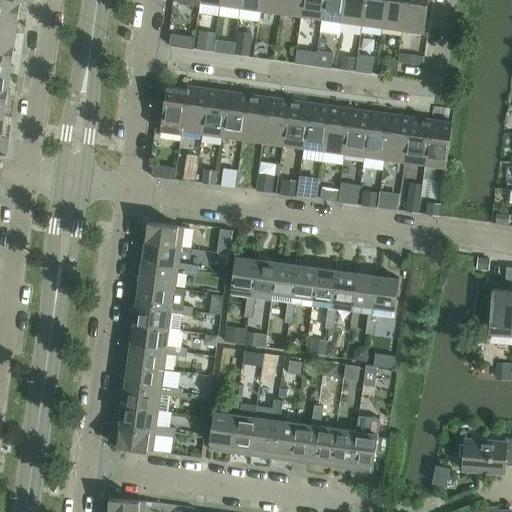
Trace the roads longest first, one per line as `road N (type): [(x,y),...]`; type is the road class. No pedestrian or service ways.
road 1 (residential): [(124,187),(511,241)]
road 2 (residential): [(146,52),(431,86),(442,0)]
road 3 (tertiary): [(26,511),(71,179)]
road 4 (residential): [(378,507),(87,471)]
road 5 (residential): [(87,471),(124,187)]
road 6 (residential): [(0,371),(28,174)]
road 7 (tertiary): [(71,179),(97,0)]
road 8 (residential): [(28,174),(53,0)]
road 9 (residential): [(124,187),(146,52)]
